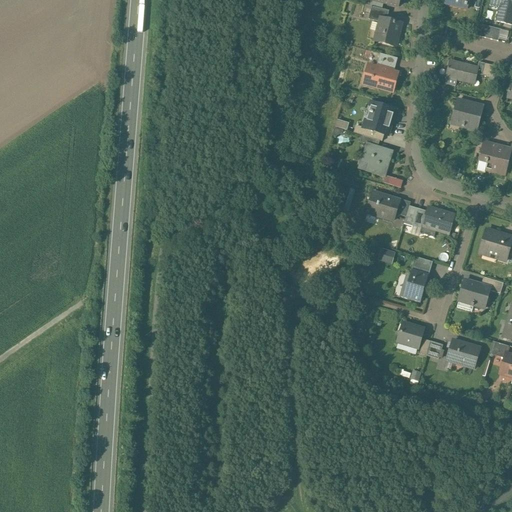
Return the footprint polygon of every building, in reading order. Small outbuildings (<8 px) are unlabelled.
[(511,20),(511,0),(491,0),(491,1),(500,4),(496,20),(511,24),(511,20)] [(389,11),(372,7),(368,19),(379,22),(380,19),(386,20),(389,11)] [(386,20),(380,19),(379,22),(374,40),(395,46),(397,37),(396,36),(399,24),(386,20)] [(487,26),(481,25),(478,36),(484,38),(487,26)] [(501,29),(487,26),(484,38),(498,41),(501,29)] [(397,58),(380,53),(377,64),(394,69),(397,58)] [(478,69),(450,62),(447,77),(474,84),(476,74),(478,69)] [(485,64),(479,62),(478,69),(476,74),(482,75),(485,64)] [(491,65),(485,64),(482,75),(488,77),(491,65)] [(497,67),(491,65),(488,77),(494,78),(497,67)] [(395,75),(369,67),(365,82),(391,90),(395,75)] [(483,108),(458,101),(454,120),(463,122),(462,126),(477,130),(483,108)] [(394,109),(370,102),(362,128),(384,134),(385,134),(390,117),(391,117),(394,109)] [(331,125),(346,130),(348,123),(334,118),(331,125)] [(384,134),(362,128),(360,135),(362,135),(379,140),(382,141),(384,134)] [(379,140),(362,135),(360,142),(365,143),(377,146),(379,140)] [(377,146),(365,143),(361,159),(369,161),(365,172),(385,178),(388,167),(387,166),(391,151),(392,152),(392,151),(377,146)] [(510,150),(484,143),(479,162),(491,165),(490,171),(504,175),(510,150)] [(399,200),(373,193),(367,213),(393,220),(395,214),(399,200)] [(399,200),(395,214),(406,217),(409,206),(410,202),(399,199),(399,200)] [(418,209),(409,206),(406,217),(404,224),(412,226),(418,209)] [(445,213),(428,208),(423,225),(440,230),(439,232),(448,235),(454,215),(445,213)] [(511,239),(511,237),(488,230),(482,253),(506,260),(510,247),(511,239)] [(376,260),(390,265),(395,252),(381,247),(376,260)] [(450,270),(417,259),(413,271),(444,281),(446,275),(448,276),(450,270)] [(433,278),(413,271),(404,300),(424,306),(433,278)] [(503,283),(483,277),(481,284),(489,287),(489,290),(500,293),(503,283)] [(481,284),(464,279),(458,300),(483,307),(489,290),(489,287),(481,284)] [(423,329),(403,323),(397,341),(409,345),(417,348),(423,329)] [(430,341),(422,339),(418,354),(426,356),(430,341)] [(442,345),(430,341),(426,356),(438,360),(442,345)] [(479,348),(452,341),(447,358),(453,360),(452,362),(473,368),(479,348)] [(508,346),(492,342),(489,354),(504,358),(505,353),(506,354),(508,346)] [(511,355),(506,354),(505,353),(504,358),(499,374),(511,377),(511,355)]
